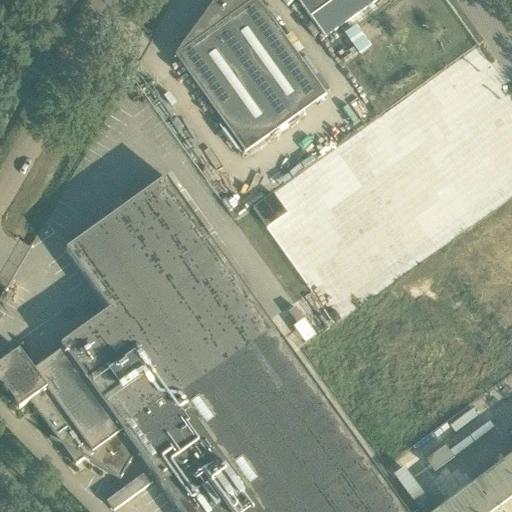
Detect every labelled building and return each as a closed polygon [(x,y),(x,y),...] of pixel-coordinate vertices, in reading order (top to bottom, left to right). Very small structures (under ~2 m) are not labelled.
[(175,57),(245,155),(326,96),(257,0),(215,0),(199,24),(206,34),(175,57)] [(296,0),(310,19),(336,0),(296,0)] [(360,56),(371,48),(357,27),(345,35),(360,56)] [(93,288),(112,315),(34,371),(31,367),(34,363),(24,358),(19,351),(16,353),(11,350),(6,361),(0,364),(0,385),(3,387),(19,409),(30,402),(76,466),(84,460),(120,481),(131,462),(139,456),(179,511),(405,511),(294,357),(169,183),(69,255),(93,288)] [(511,220),(433,273),(450,299),(440,306),(464,342),(477,333),(493,357),(511,344),(511,220)] [(434,472),(453,458),(445,448),(426,461),(434,472)] [(393,477),(419,511),(511,511),(511,458),(439,511),(435,511),(404,469),(393,477)] [(106,499),(112,508),(150,485),(144,475),(106,499)]
